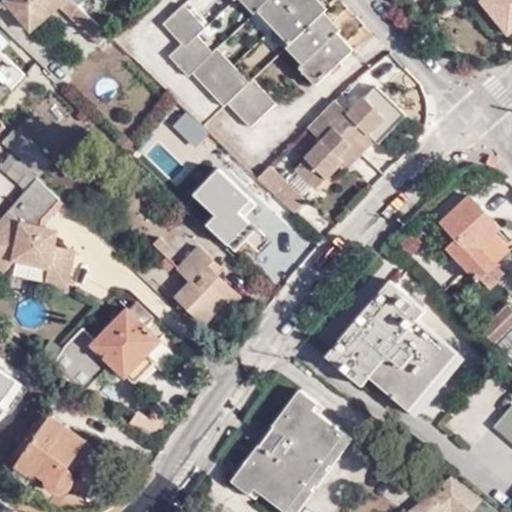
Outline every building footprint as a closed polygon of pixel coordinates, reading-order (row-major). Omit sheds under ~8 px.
[(72,0),(5,0),(31,30),(59,6),(98,46),(109,35),(72,0)] [(242,0),(254,13),(258,9),(249,0),(242,0)] [(249,0),(258,9),(268,0),(249,0)] [(275,26),(303,0),(268,0),(258,9),(275,26)] [(290,43),(320,15),(306,0),(303,0),(275,26),(290,43)] [(324,11),(327,8),(319,0),(306,0),(320,15),(324,11)] [(511,0),(483,0),(509,30),(511,27),(511,0)] [(163,24),(182,43),(185,47),(196,35),(205,26),(183,4),(163,24)] [(340,29),(324,11),(320,15),(336,32),(340,29)] [(336,32),(320,15),(290,43),(306,60),(336,32)] [(267,34),(282,51),(286,47),(290,43),(275,26),(267,34)] [(352,50),(336,32),(306,60),(323,78),(352,50)] [(188,75),(191,72),(213,52),(196,35),(185,47),(182,43),(169,55),(188,75)] [(290,43),(286,47),(302,65),(306,60),(290,43)] [(191,72),(208,89),(233,65),(217,48),(213,52),(191,72)] [(0,50),(0,75),(12,87),(24,74),(0,50)] [(323,78),(306,60),(302,65),(300,67),(316,84),(323,78)] [(208,89),(224,105),(228,102),(249,82),(233,65),(208,89)] [(249,82),(228,102),(251,126),(275,103),(252,79),(249,82)] [(0,81),(0,96),(3,99),(10,91),(9,90),(0,81)] [(366,131),(375,140),(395,120),(369,94),(361,103),(378,120),(366,131)] [(322,113),(361,153),(375,140),(366,131),(378,120),(361,103),(347,117),(332,103),(322,113)] [(347,167),(361,153),(322,113),(307,128),(321,141),(305,156),(326,176),(342,162),(347,167)] [(15,128),(3,141),(38,175),(51,163),(15,128)] [(1,165),(26,188),(37,176),(12,153),(1,165)] [(315,187),(326,176),(305,156),(294,167),(315,187)] [(332,182),(347,167),(342,162),(326,176),(332,182)] [(256,205),(219,168),(195,194),(217,214),(209,224),(236,249),(257,227),(245,215),(256,205)] [(261,182),(298,217),(310,204),(275,168),(261,182)] [(478,279),(482,276),(496,263),(510,249),(494,233),(501,226),(470,193),(442,221),(457,238),(449,247),(478,279)] [(17,219),(7,210),(0,218),(0,268),(1,270),(8,264),(9,257),(47,266),(43,280),(66,285),(75,251),(53,246),(57,229),(17,219)] [(430,237),(418,225),(400,244),(411,255),(430,237)] [(204,322),(212,314),(235,291),(214,270),(219,264),(202,248),(180,269),(194,282),(178,297),(204,322)] [(179,269),(167,256),(160,263),(173,276),(179,269)] [(496,263),(482,276),(493,288),(508,274),(496,263)] [(348,344),(342,339),(328,355),(363,385),(371,375),(411,408),(457,351),(418,318),(426,308),(391,279),(377,296),(383,301),(348,344)] [(235,291),(212,314),(216,319),(239,296),(235,291)] [(377,296),(342,339),(348,344),(383,301),(377,296)] [(147,355),(161,341),(146,326),(154,317),(138,302),(130,310),(128,309),(93,344),(95,346),(85,356),(100,373),(111,362),(125,377),(129,375),(135,382),(153,362),(147,355)] [(494,342),(511,323),(511,306),(508,302),(481,329),(494,342)] [(511,328),(497,343),(511,356),(511,328)] [(168,348),(161,341),(147,355),(153,362),(168,348)] [(457,351),(411,408),(418,414),(465,357),(457,351)] [(0,363),(0,431),(32,386),(0,363)] [(259,445),(233,480),(251,492),(255,487),(286,510),(345,431),(314,408),(319,402),(300,389),(274,424),(276,425),(260,446),(259,445)] [(511,403),(494,426),(511,440),(511,403)] [(22,461),(38,472),(48,479),(48,484),(52,490),(58,493),(63,493),(68,491),(71,487),(74,479),(71,472),(66,467),(85,439),(51,416),(22,461)] [(296,511),(352,437),(345,431),(286,510),(288,511),(296,511)] [(33,478),(38,472),(22,461),(17,467),(33,478)] [(502,511),(451,475),(406,511),(502,511)]
